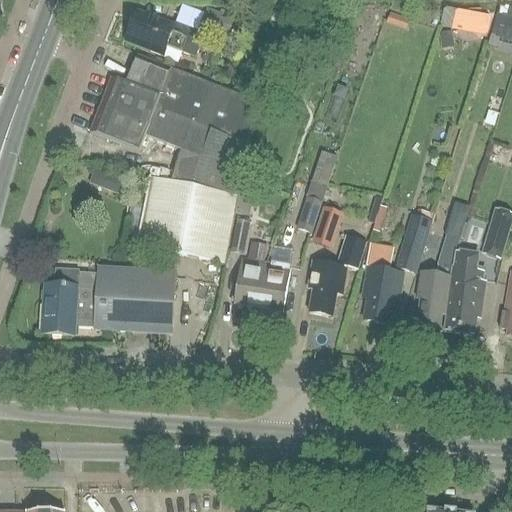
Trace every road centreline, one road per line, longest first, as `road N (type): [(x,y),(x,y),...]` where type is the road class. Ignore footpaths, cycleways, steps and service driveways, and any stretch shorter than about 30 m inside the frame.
road 1 (secondary): [(0,453),(257,461),(293,445)]
road 2 (secondary): [(293,445),(245,429),(0,412)]
road 3 (unclassified): [(6,369),(296,378)]
road 4 (secondary): [(511,456),(293,445)]
road 5 (tertiary): [(511,395),(296,378)]
road 6 (unclassified): [(19,248),(87,51)]
road 7 (secondary): [(0,153),(42,37)]
